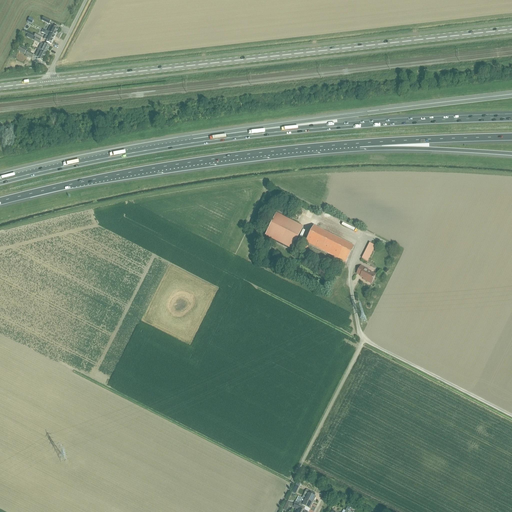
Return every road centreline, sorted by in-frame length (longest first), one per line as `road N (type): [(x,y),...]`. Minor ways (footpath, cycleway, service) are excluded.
road 1 (primary): [(49,81),(511,29)]
road 2 (motorway): [(0,201),(155,168),(357,143)]
road 3 (unclassified): [(511,415),(363,340),(277,511)]
road 4 (motorway): [(511,96),(189,144)]
road 5 (motorway): [(511,119),(189,144)]
road 6 (motorway): [(189,144),(0,182)]
road 7 (motorway): [(357,143),(511,153)]
road 8 (motorway): [(357,143),(511,137)]
